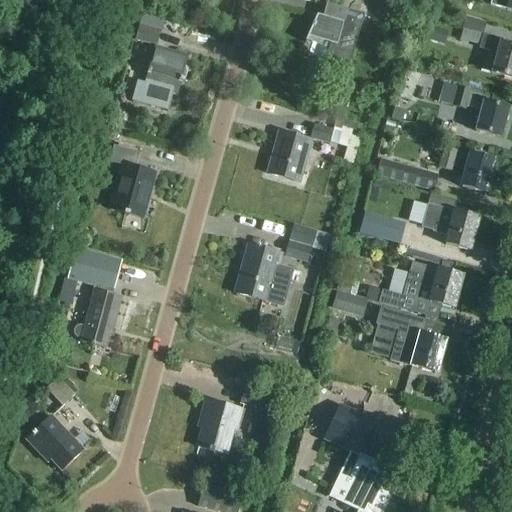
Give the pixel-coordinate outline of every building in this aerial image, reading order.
[(511,13),(511,0),(490,0),(489,7),(506,12),(511,13)] [(363,15),(325,6),(321,19),(316,17),(304,44),(306,44),(306,42),(320,47),(321,43),(329,45),(323,69),(347,76),(363,15)] [(134,42),(155,49),(164,18),(143,12),(134,42)] [(503,42),(483,36),(482,36),(485,24),(465,19),(461,31),(462,31),(459,41),(480,47),(479,51),(497,56),(491,75),(511,81),(511,49),(502,46),(503,42)] [(428,28),(424,41),(443,47),(447,33),(428,28)] [(176,96),(186,59),(154,50),(145,85),(138,83),(133,101),(155,108),(160,91),(176,96)] [(410,66),(401,95),(419,101),(428,71),(410,66)] [(123,77),(119,88),(129,91),(132,80),(123,77)] [(486,100),(470,95),(469,95),(469,92),(457,89),(451,109),(464,112),(465,109),(480,114),(475,133),(500,140),(508,111),(485,105),(486,100)] [(353,139),(356,127),(317,115),(309,140),(328,146),(329,145),(340,148),(344,136),(353,139)] [(309,143),(279,135),(267,176),(297,184),(309,143)] [(154,176),(135,171),(139,155),(135,154),(137,147),(114,141),(109,163),(122,167),(110,212),(142,220),(154,176)] [(493,163),(469,156),(463,155),(465,146),(458,144),(447,141),(444,150),(443,149),(437,170),(451,174),(453,168),(465,171),(460,189),(484,195),(493,163)] [(380,161),(375,178),(433,194),(438,177),(380,161)] [(468,253),(477,221),(426,207),(420,230),(431,233),(431,234),(446,238),(444,246),(468,253)] [(364,214),(358,236),(398,247),(404,225),(364,214)] [(283,259),(306,266),(311,248),(324,252),(328,237),(315,234),(316,233),(292,227),(283,259)] [(281,257),(248,248),(234,295),(282,309),(292,272),(278,269),(281,257)] [(120,300),(98,294),(105,269),(73,260),(67,280),(91,287),(90,292),(92,293),(82,329),(78,328),(74,330),(72,333),(72,337),(75,341),(79,342),(78,344),(104,351),(111,325),(113,325),(120,300)] [(437,273),(426,270),(411,266),(405,287),(420,291),(422,286),(433,289),(429,304),(452,311),(461,279),(438,272),(437,273)] [(339,275),(335,293),(330,311),(362,320),(367,302),(354,298),(359,281),(339,275)] [(69,306),(75,283),(64,280),(58,302),(69,306)] [(382,293),(378,306),(399,311),(402,298),(382,293)] [(444,327),(400,315),(379,309),(374,327),(398,333),(389,363),(411,368),(411,369),(435,375),(444,343),(439,342),(444,327)] [(45,391),(62,408),(73,397),(57,380),(45,391)] [(239,406),(269,414),(274,396),(262,393),(263,388),(253,386),(252,390),(243,388),(239,406)] [(242,413),(205,403),(200,418),(205,420),(196,449),(226,457),(233,431),(237,432),(242,413)] [(383,511),(391,495),(379,490),(388,471),(357,456),(372,425),(340,410),(324,442),(348,454),(327,499),(353,511),(383,511)] [(264,439),(269,423),(251,417),(246,434),(264,439)] [(61,473),(82,453),(50,419),(26,443),(43,460),(46,458),(61,473)] [(208,511),(237,511),(242,497),(203,486),(196,509),(208,511)]
